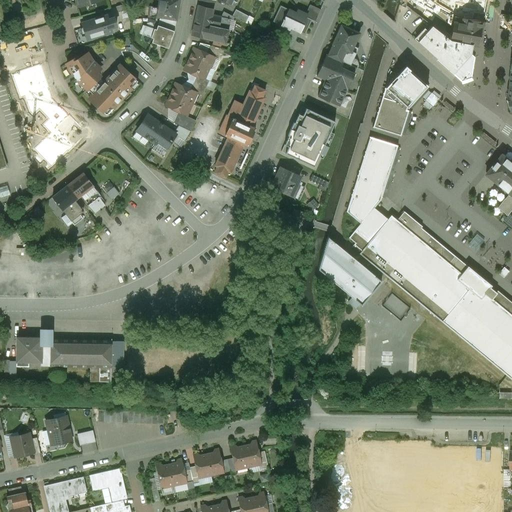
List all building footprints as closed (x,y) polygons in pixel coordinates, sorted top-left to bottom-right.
[(179,0),(159,0),(158,8),(157,17),(160,18),(176,20),(179,0)] [(427,1),(426,0),(409,0),(407,7),(418,16),(427,1)] [(426,0),(427,1),(447,12),(454,17),(458,17),(466,3),(451,0),(426,0)] [(302,32),(311,10),(291,2),(288,9),(279,6),(273,21),(302,32)] [(486,6),(466,3),(458,17),(463,18),(483,22),(486,6)] [(213,10),(198,6),(194,22),(209,26),(212,15),(213,10)] [(158,8),(151,7),(149,18),(157,17),(158,8)] [(249,17),(236,10),(232,16),(234,17),(245,23),(249,17)] [(232,16),(223,12),(221,17),(229,19),(229,20),(232,22),(234,17),(232,16)] [(107,15),(81,23),(86,39),(111,31),(110,26),(114,25),(112,18),(109,19),(107,15)] [(212,15),(209,26),(227,30),(229,20),(229,19),(221,17),(212,15)] [(176,20),(160,18),(158,23),(163,25),(163,27),(174,31),(176,20)] [(483,22),(463,18),(462,24),(454,22),(450,40),(473,45),(479,46),(483,22)] [(209,26),(194,22),(192,36),(213,41),(225,44),(226,42),(228,35),(226,35),(227,30),(209,26)] [(163,25),(158,23),(156,30),(145,26),(142,35),(153,39),(151,43),(168,49),(174,31),(163,27),(163,25)] [(339,28),(339,30),(332,44),(333,45),(328,55),(328,56),(340,61),(341,61),(344,53),(346,51),(351,53),(359,33),(346,27),(345,26),(344,25),(342,25),(341,25),(340,26),(339,27),(339,28)] [(450,40),(432,26),(424,34),(421,32),(415,39),(453,74),(471,54),(473,45),(450,40)] [(299,32),(289,27),(284,38),(294,43),(299,32)] [(294,43),(284,38),(282,44),(292,49),(294,43)] [(225,44),(213,41),(211,46),(224,50),(228,51),(230,43),(226,42),(225,44)] [(211,46),(209,46),(206,54),(214,57),(214,58),(220,60),(224,50),(211,46)] [(206,54),(194,48),(189,59),(210,69),(214,58),(214,57),(206,54)] [(87,54),(80,58),(79,56),(66,64),(76,80),(87,90),(99,78),(100,76),(96,73),(100,69),(93,62),(92,62),(87,54)] [(471,54),(453,74),(461,82),(462,82),(472,79),(471,78),(475,57),(471,54)] [(340,61),(328,56),(328,55),(326,55),(317,76),(325,80),(318,96),(339,106),(356,68),(341,61),(340,61)] [(210,69),(189,59),(184,70),(196,76),(205,80),(205,79),(210,69)] [(106,80),(123,97),(138,82),(120,65),(106,80)] [(410,70),(405,66),(398,74),(395,77),(397,78),(391,86),(402,96),(403,94),(411,101),(425,86),(409,72),(410,70)] [(411,101),(403,94),(402,96),(391,86),(397,78),(395,77),(385,88),(407,108),(408,108),(428,86),(410,70),(409,72),(425,86),(411,101)] [(407,108),(385,88),(395,77),(398,74),(390,71),(385,89),(384,88),(384,89),(385,90),(383,93),(383,94),(379,108),(378,107),(378,108),(379,109),(377,112),(377,113),(373,127),(372,127),(401,136),(409,111),(406,110),(407,108)] [(205,80),(196,76),(193,82),(206,88),(209,81),(205,79),(205,80)] [(123,97),(106,80),(104,83),(99,78),(87,90),(93,95),(89,99),(106,115),(123,97)] [(87,90),(76,80),(72,84),(89,99),(93,95),(87,90)] [(206,88),(193,82),(190,90),(196,93),(202,96),(206,88)] [(190,90),(175,83),(170,95),(191,104),(196,93),(190,90)] [(243,105),(236,120),(252,127),(265,98),(262,97),(265,91),(255,86),(252,92),(249,91),(243,105)] [(439,99),(431,93),(425,100),(431,105),(435,100),(439,99)] [(191,104),(170,95),(165,106),(178,112),(186,115),(191,104)] [(243,105),(235,102),(228,116),(232,118),(236,120),(243,105)] [(337,117),(308,103),(304,112),(301,110),(286,141),(290,143),(285,152),(314,166),(320,154),(324,156),(336,130),(332,129),(337,117)] [(186,115),(178,112),(173,122),(179,125),(181,126),(191,131),(195,123),(185,118),(186,115)] [(159,124),(148,116),(143,123),(142,122),(136,131),(149,140),(159,124)] [(236,120),(232,118),(225,135),(228,137),(244,144),(248,146),(255,129),(252,127),(236,120)] [(176,135),(159,124),(149,140),(156,145),(158,142),(167,148),(176,135)] [(191,131),(181,126),(178,132),(187,136),(191,131)] [(228,137),(215,166),(217,167),(215,173),(225,178),(228,172),(231,173),(244,144),(228,137)] [(370,138),(365,152),(365,151),(364,152),(365,152),(364,156),(363,156),(363,157),(359,171),(358,171),(359,172),(358,175),(357,175),(357,176),(353,190),(352,190),(353,191),(352,194),(351,194),(351,195),(346,212),(360,224),(348,238),(355,243),(354,245),(361,251),(359,254),(511,380),(511,303),(497,291),(496,293),(490,288),(492,286),(468,266),(461,274),(449,264),(455,257),(430,236),(424,243),(391,215),(388,219),(374,208),(381,200),(398,146),(369,137),(370,138)] [(504,170),(511,163),(504,156),(487,175),(488,175),(494,181),(504,170)] [(299,176),(281,168),(272,188),(292,197),(298,185),(296,184),(299,176)] [(511,177),(504,170),(494,181),(509,194),(511,196),(511,177)] [(100,196),(83,173),(68,185),(78,198),(81,196),(88,206),(99,197),(100,196)] [(322,180),(312,175),(309,180),(320,185),(322,180)] [(68,185),(52,197),(58,204),(57,204),(57,206),(60,210),(62,210),(74,225),(83,219),(78,213),(82,210),(75,200),(78,198),(68,185)] [(114,188),(107,194),(111,200),(118,194),(114,188)] [(509,194),(505,199),(504,199),(497,208),(507,216),(511,210),(511,196),(509,194)] [(99,197),(88,206),(94,214),(105,206),(99,197)] [(302,212),(294,209),(292,214),(300,218),(302,212)] [(381,282),(328,237),(318,269),(352,297),(347,302),(355,309),(359,304),(361,305),(381,282)] [(504,267),(499,274),(504,278),(509,272),(504,267)] [(384,303),(402,320),(412,310),(403,302),(402,302),(393,294),(384,303)] [(42,332),(41,334),(41,338),(42,338),(42,339),(51,339),(51,334),(51,332),(50,331),(48,330),(46,329),(44,330),(43,331),(42,332)] [(41,338),(16,337),(16,366),(29,366),(29,362),(41,363),(41,339),(42,339),(42,338),(41,338)] [(51,339),(42,339),(41,339),(41,363),(41,366),(90,367),(90,382),(111,382),(111,368),(112,340),(51,339)] [(66,416),(46,421),(51,445),(71,441),(66,416)] [(80,445),(84,445),(85,453),(97,451),(95,430),(78,432),(80,445)] [(29,433),(17,436),(18,440),(16,442),(12,443),(15,457),(33,453),(30,439),(29,433)] [(37,438),(30,439),(33,453),(33,455),(40,454),(37,438)] [(256,441),(252,441),(249,445),(244,447),(248,467),(261,464),(258,452),(256,441)] [(244,447),(238,448),(234,445),(230,446),(233,458),(235,470),(248,467),(244,447)] [(218,449),(214,450),(212,454),(206,455),(211,476),(224,473),(224,472),(221,461),(218,449)] [(264,451),(258,452),(261,464),(262,468),(268,467),(264,451)] [(206,455),(201,456),(197,454),(193,455),(195,466),(198,479),(211,476),(206,455)] [(233,458),(227,459),(229,471),(230,475),(236,474),(235,470),(233,458)] [(177,460),(175,464),(169,465),(174,486),(187,483),(186,483),(184,471),(181,459),(177,460)] [(227,459),(221,461),(224,472),(229,471),(227,459)] [(169,465),(163,466),(160,464),(156,465),(161,489),(174,486),(169,465)] [(195,466),(189,468),(192,481),(193,484),(199,482),(198,479),(195,466)] [(127,499),(120,469),(89,476),(93,491),(111,487),(113,496),(110,497),(112,502),(122,500),(127,499)] [(190,470),(184,471),(186,483),(192,481),(190,470)] [(270,481),(270,473),(261,474),(261,481),(270,481)] [(83,477),(48,485),(50,496),(46,497),(49,511),(67,511),(64,499),(67,498),(66,497),(86,492),(83,477)] [(155,478),(149,479),(152,491),(157,490),(155,478)] [(21,487),(8,489),(9,495),(22,492),(21,487)] [(29,511),(25,492),(22,492),(9,495),(6,496),(8,503),(12,502),(14,508),(9,509),(9,511),(29,511)] [(259,493),(257,497),(251,498),(254,511),(267,511),(266,504),(263,492),(259,493)] [(254,511),(251,498),(246,499),(242,497),(238,498),(240,510),(240,511),(254,511)] [(130,511),(130,509),(125,511),(122,500),(112,502),(90,507),(90,508),(91,511),(111,511),(113,511),(112,511),(130,511)] [(228,511),(226,501),(222,501),(219,505),(214,507),(214,511),(228,511)]
